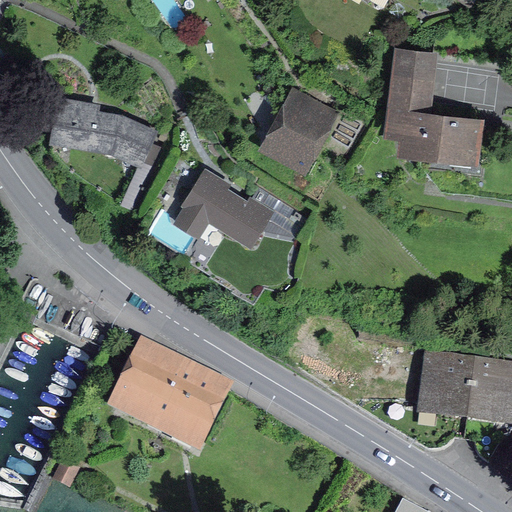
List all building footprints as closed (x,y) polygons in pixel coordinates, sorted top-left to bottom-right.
[(476,170),(481,120),(429,114),(435,55),(390,50),(380,142),(395,144),(393,161),(476,170)] [(306,178),(339,110),(288,85),(254,153),(306,178)] [(158,131),(123,116),(98,112),(99,106),(55,99),(54,105),(36,102),(32,131),(50,133),(48,147),(106,155),(134,166),(117,204),(136,212),(163,147),(153,142),(158,131)] [(158,139),(166,142),(170,131),(163,128),(158,139)] [(179,208),(182,209),(173,225),(197,239),(206,224),(249,250),(267,220),(294,236),(305,217),(268,195),(263,204),(249,196),(246,200),(228,189),(231,185),(203,168),(179,208)] [(197,460),(231,387),(135,342),(101,414),(197,460)] [(466,427),(472,361),(421,356),(414,422),(466,427)] [(511,364),(472,361),(466,427),(511,431),(511,364)] [(511,440),(506,451),(499,447),(489,465),(497,477),(510,485),(511,480),(511,440)] [(70,483),(77,470),(64,463),(57,476),(56,479),(69,486),(70,483)]
